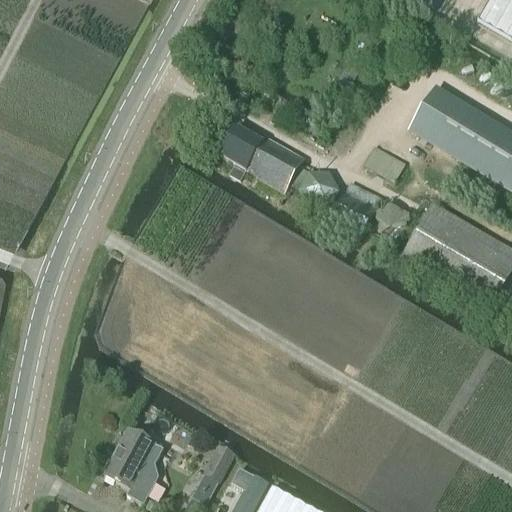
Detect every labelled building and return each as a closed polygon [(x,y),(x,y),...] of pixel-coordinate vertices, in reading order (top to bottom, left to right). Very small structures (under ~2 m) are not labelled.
[(511,47),(511,0),(491,0),(476,27),(511,47)] [(511,143),(433,96),(410,134),(511,194),(511,143)] [(229,178),(241,185),(245,176),(257,182),(283,197),(289,186),(300,193),(299,203),(309,214),(330,215),(339,197),(328,178),(308,178),(298,171),(302,164),(263,141),(261,145),(234,130),(217,159),(234,169),(229,178)] [(394,187),(406,168),(375,150),(364,169),(394,187)] [(326,227),(357,245),(381,204),(350,186),(326,227)] [(511,276),(511,255),(433,208),(399,264),(488,317),(511,276)] [(387,209),(377,213),(376,215),(370,225),(371,242),(386,252),(405,245),(409,221),(392,212),(387,209)] [(103,480),(130,494),(126,501),(143,510),(158,482),(155,469),(163,454),(127,435),(103,480)] [(217,450),(209,465),(227,474),(235,460),(217,450)] [(244,496),(235,511),(255,511),(268,490),(239,474),(230,489),(244,496)] [(306,511),(271,493),(260,511),(306,511)] [(199,511),(202,508),(191,503),(186,511),(199,511)]
